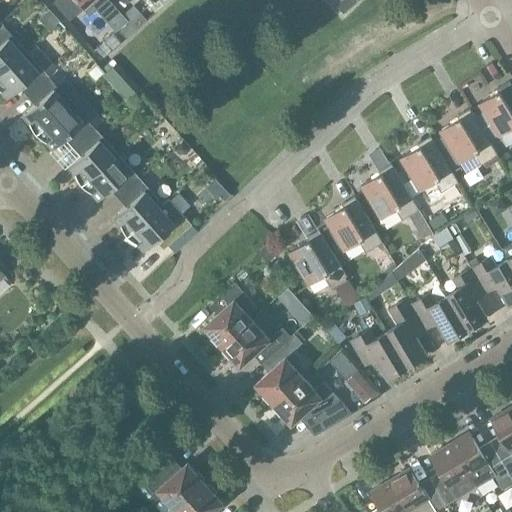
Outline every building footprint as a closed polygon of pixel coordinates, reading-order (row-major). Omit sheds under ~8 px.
[(91,0),(74,0),(82,8),(91,0)] [(111,5),(89,17),(95,27),(117,14),(111,5)] [(139,13),(129,22),(136,30),(146,20),(139,13)] [(136,30),(129,22),(119,31),(126,39),(136,30)] [(0,74),(25,51),(3,26),(0,28),(0,74)] [(112,49),(101,58),(109,68),(120,59),(112,49)] [(23,84),(30,93),(48,77),(25,51),(0,74),(0,92),(6,99),(23,84)] [(71,102),(48,77),(30,93),(38,101),(21,117),(28,123),(29,128),(31,132),(34,135),(71,102)] [(511,85),(510,81),(497,89),(499,92),(479,104),(483,110),(496,131),(499,137),(511,129),(511,85)] [(68,135),(76,144),(93,128),(105,118),(97,109),(86,119),(71,102),(34,135),(36,138),(40,141),(45,143),(51,150),(68,135)] [(487,136),(474,115),(470,108),(457,116),(459,119),(440,131),(443,137),(459,164),(460,164),(475,154),(481,165),(498,155),(487,136)] [(93,128),(76,144),(84,152),(67,167),(73,174),(74,178),(76,182),(79,186),(116,153),(93,128)] [(453,173),(435,142),(431,136),(418,144),(420,147),(400,158),(420,191),(436,182),(442,192),(459,182),(453,173)] [(113,186),(121,194),(139,179),(116,153),(79,186),(83,189),(86,192),(90,194),(97,200),(113,186)] [(410,215),(419,210),(391,163),(378,171),(380,174),(361,186),(381,219),(396,210),(402,220),(410,215)] [(125,237),(158,207),(158,208),(162,205),(139,179),(121,194),(129,203),(112,218),(119,225),(120,228),(122,233),(125,237)] [(366,252),(383,242),(355,196),(342,204),(344,207),(324,218),(344,251),(360,242),(366,252)] [(175,254),(198,233),(182,215),(172,224),(158,208),(158,207),(125,237),(127,239),(131,242),(136,245),(142,251),(159,236),(175,254)] [(330,287),(347,276),(319,230),(307,238),(308,241),(289,253),(309,286),(324,276),(330,287)] [(511,243),(502,250),(508,259),(511,266),(511,243)] [(472,268),(486,292),(497,285),(509,305),(511,303),(511,266),(508,259),(496,266),(490,257),(472,268)] [(486,292),(472,268),(453,279),(459,289),(447,296),(468,330),(487,318),(475,299),(486,292)] [(222,346),(252,320),(241,307),(250,299),(235,283),(213,303),(221,311),(204,326),(222,346)] [(0,304),(16,293),(11,286),(0,293),(0,304)] [(318,293),(321,303),(338,297),(334,287),(318,293)] [(468,330),(447,296),(436,303),(430,293),(411,304),(426,328),(437,322),(449,341),(468,330)] [(387,332),(408,366),(427,355),(415,335),(426,328),(411,304),(408,298),(389,309),(399,325),(387,332)] [(252,320),(222,346),(240,366),(257,351),(264,360),(290,337),(282,328),(270,339),(252,320)] [(408,366),(387,332),(375,339),(370,329),(351,341),(366,365),(377,358),(389,378),(408,366)] [(290,337),(264,360),(272,369),(256,384),(274,404),(304,377),(292,364),(301,356),(295,350),(302,343),(294,334),(290,337)] [(28,345),(23,350),(28,356),(34,351),(28,345)] [(366,375),(351,390),(374,412),(389,397),(366,375)] [(315,390),(304,377),(274,404),(291,424),(306,410),(324,430),(352,414),(324,382),(315,390)] [(511,476),(511,478),(511,410),(510,407),(491,419),(511,453),(511,454),(501,461),(506,469),(511,476)] [(450,443),(476,487),(495,476),(500,484),(511,478),(511,476),(506,469),(501,461),(491,467),(469,432),(450,443)] [(442,497),(446,505),(476,487),(450,443),(431,455),(453,491),(442,497)] [(176,509),(205,483),(187,463),(179,471),(163,454),(131,483),(152,507),(164,497),(176,509)] [(409,468),(390,479),(409,511),(434,511),(446,505),(442,497),(431,504),(409,468)] [(409,511),(390,479),(371,491),(383,511),(409,511)] [(205,483),(176,509),(177,511),(212,511),(223,503),(205,483)]
